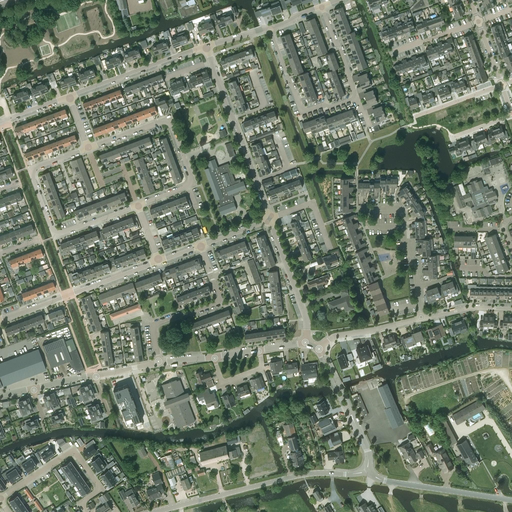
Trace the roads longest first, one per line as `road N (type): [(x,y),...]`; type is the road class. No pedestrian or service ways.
road 1 (residential): [(88,147),(31,169),(54,235),(137,204)]
road 2 (unclassified): [(156,511),(302,474),(365,472)]
road 3 (residential): [(137,204),(192,183),(169,119),(88,147)]
road 4 (residential): [(157,363),(152,323),(220,301),(200,245)]
road 5 (residential): [(0,319),(159,260)]
road 6 (residential): [(0,499),(72,449),(99,488),(81,502),(87,511)]
road 7 (unclassified): [(511,500),(365,472)]
road 8 (residential): [(356,97),(301,112),(269,29)]
road 9 (residential): [(69,96),(205,46)]
road 10 (residential): [(421,318),(401,212),(367,209)]
road 11 (residential): [(365,472),(366,448),(319,348)]
road 12 (residential): [(305,342),(306,319),(269,219)]
